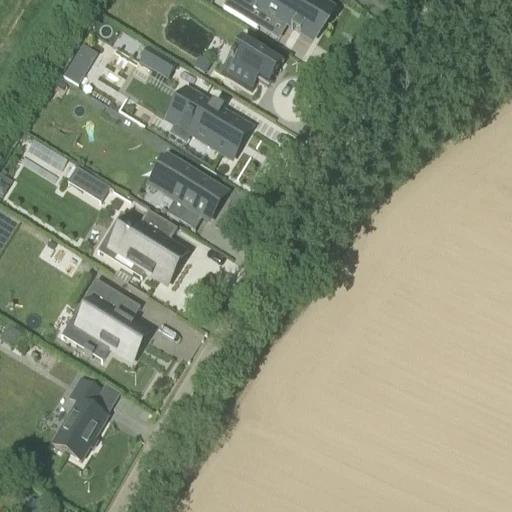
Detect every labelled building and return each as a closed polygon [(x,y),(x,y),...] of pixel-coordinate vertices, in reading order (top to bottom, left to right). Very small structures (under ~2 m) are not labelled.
[(256,31),(266,16),(312,44),(331,12),(311,0),(263,0),(258,9),(243,0),(227,0),(221,10),(256,31)] [(250,93),(256,82),(267,89),(281,67),(243,44),(223,76),(250,93)] [(80,48),(60,81),(74,90),(94,57),(80,48)] [(137,64),(166,82),(175,68),(146,50),(137,64)] [(210,66),(199,59),(193,69),(204,76),(210,66)] [(196,98),(182,119),(199,130),(193,139),(229,163),(249,133),(223,116),(225,113),(224,112),(223,113),(215,108),(216,107),(215,106),(213,109),(196,98)] [(57,183),(71,161),(34,139),(20,162),(57,183)] [(174,201),(165,214),(177,222),(186,208),(207,221),(216,208),(211,205),(220,191),(178,166),(161,193),(174,201)] [(77,171),(68,185),(82,194),(90,180),(77,171)] [(0,177),(0,197),(2,199),(12,185),(0,177)] [(134,267),(166,288),(186,257),(168,246),(177,232),(147,214),(139,228),(130,222),(122,234),(128,238),(116,256),(127,264),(124,269),(131,273),(134,267)] [(54,284),(67,293),(58,307),(75,316),(93,287),(64,269),(54,284)] [(92,322),(75,349),(84,354),(83,355),(91,361),(92,360),(102,366),(110,352),(131,365),(148,337),(130,327),(140,312),(96,284),(78,313),(92,322)] [(81,466),(106,423),(91,414),(102,395),(80,382),(68,402),(77,407),(52,449),(81,466)] [(24,511),(41,511),(43,509),(29,502),(24,511)]
